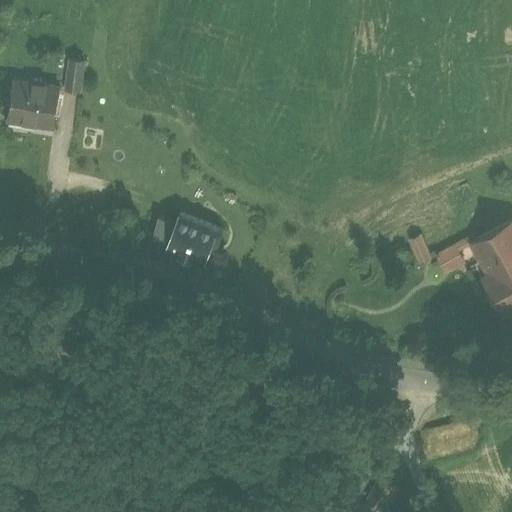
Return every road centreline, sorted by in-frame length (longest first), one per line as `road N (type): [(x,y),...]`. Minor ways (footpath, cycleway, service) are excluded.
road 1 (residential): [(0,268),(82,269),(410,384)]
road 2 (residential): [(0,496),(398,431)]
